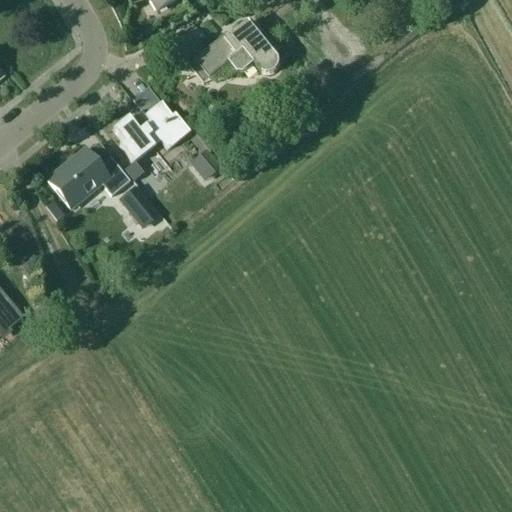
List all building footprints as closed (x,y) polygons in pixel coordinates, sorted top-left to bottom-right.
[(180,0),(151,0),(159,13),(180,0)] [(279,61),(249,24),(225,43),(224,40),(195,63),(209,81),(229,65),(237,75),(243,76),(255,66),(261,75),(266,77),(270,77),(273,75),(277,73),(279,69),(280,65),(279,61)] [(174,115),(171,118),(160,105),(134,127),(127,119),(112,132),(122,145),(118,148),(133,166),(159,144),(167,152),(189,134),(174,115)] [(189,142),(202,157),(210,150),(197,135),(189,142)] [(106,158),(109,162),(98,171),(83,152),(82,153),(84,155),(63,172),(61,170),(50,179),(52,181),(47,185),(48,186),(51,184),(67,204),(78,205),(100,187),(110,199),(129,184),(107,157),(106,158)] [(125,176),(138,192),(149,183),(136,168),(125,176)] [(116,201),(140,230),(157,216),(133,187),(116,201)] [(0,292),(0,332),(6,328),(8,331),(23,320),(22,319),(0,292)]
